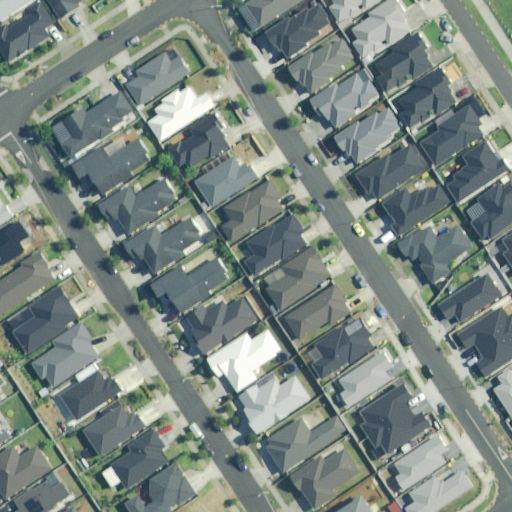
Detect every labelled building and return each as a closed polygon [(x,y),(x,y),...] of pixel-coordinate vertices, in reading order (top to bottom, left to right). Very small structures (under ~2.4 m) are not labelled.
[(33,0),(0,0),(0,21),(3,20),(33,0)] [(48,0),(61,19),(79,7),(77,4),(82,0),(48,0)] [(301,0),(251,0),(246,4),(261,27),(301,0)] [(380,0),(334,0),(337,4),(332,8),(341,23),(361,10),(358,6),(363,3),(367,9),(380,0)] [(408,16),(398,0),(391,0),(369,14),(371,18),(353,29),(360,40),(355,43),(365,59),(385,46),(382,41),(387,38),(390,44),(413,30),(405,17),(408,16)] [(330,24),(315,4),(292,22),(289,18),(268,34),(288,60),(321,35),(319,32),(330,24)] [(54,21),(44,6),(10,28),(8,25),(0,30),(0,46),(10,61),(50,35),(45,27),(54,21)] [(415,34),(393,46),(397,51),(377,62),(384,75),(380,77),(390,94),(434,70),(427,57),(433,53),(421,30),(415,34)] [(356,61),(339,38),(315,56),(312,52),(291,68),(311,95),(356,61)] [(197,68),(186,53),(172,62),(166,53),(139,71),(143,75),(128,85),(141,106),(197,68)] [(449,85),(454,82),(444,67),(419,83),(421,87),(400,100),(406,109),(401,112),(412,129),(438,113),(441,118),(459,106),(456,102),(459,100),(449,85)] [(364,85),(358,75),(339,87),(337,85),(311,102),(322,118),(328,115),(337,128),(358,114),(353,108),(358,105),(361,109),(381,96),(371,81),(364,85)] [(198,98),(190,86),(179,94),(177,91),(164,99),(167,103),(157,110),(160,115),(149,122),(162,141),(216,106),(207,92),(198,98)] [(136,114),(122,93),(89,114),(85,109),(65,122),(75,138),(64,145),(72,158),(104,137),(103,136),(136,114)] [(481,122),(471,106),(440,126),(443,130),(423,143),(437,165),(485,134),(479,124),(481,122)] [(401,128),(389,107),(361,124),(359,122),(335,137),(343,149),(345,148),(356,164),(392,142),(389,136),(401,128)] [(229,146),(210,117),(190,129),(194,135),(171,150),(181,166),(188,161),(191,165),(207,155),(209,159),(229,146)] [(457,201),(509,167),(501,155),(498,158),(485,138),(461,154),(466,163),(460,167),(460,168),(452,174),(454,177),(445,183),(457,201)] [(147,163),(134,143),(111,158),(103,146),(74,166),(85,182),(91,178),(103,196),(134,175),(133,173),(147,163)] [(428,168),(413,144),(392,157),(390,155),(359,174),(370,192),(373,190),(379,199),(428,168)] [(240,167),(235,158),(197,182),(213,208),(259,179),(248,162),(240,167)] [(179,200),(166,180),(139,197),(132,186),(101,205),(107,216),(116,219),(120,217),(131,234),(161,215),(159,212),(179,200)] [(286,207),(269,180),(224,208),(234,223),(224,229),(233,241),(286,207)] [(389,224),(397,235),(450,201),(438,183),(429,189),(426,185),(417,191),(417,190),(410,194),(405,186),(381,202),(393,221),(389,224)] [(511,183),(504,189),(501,185),(480,199),(488,211),(474,222),(485,237),(495,236),(511,223),(511,183)] [(0,226),(15,216),(7,204),(4,206),(0,200),(0,226)] [(303,230),(293,214),(249,242),(257,256),(246,263),(255,278),(307,245),(300,232),(303,230)] [(204,239),(192,219),(170,232),(163,221),(126,244),(133,256),(138,253),(143,262),(147,260),(156,274),(189,253),(187,250),(204,239)] [(0,265),(23,250),(18,242),(27,236),(17,220),(0,231),(0,265)] [(473,250),(458,227),(438,239),(431,226),(400,245),(411,263),(420,258),(426,267),(423,268),(433,285),(453,273),(448,265),(473,250)] [(511,233),(501,240),(508,250),(502,254),(509,264),(511,262),(511,233)] [(333,278),(313,248),(283,268),(288,276),(268,289),(283,312),(333,278)] [(0,316),(55,280),(37,254),(0,278),(0,316)] [(172,298),(181,314),(215,294),(213,291),(232,280),(219,258),(189,275),(183,265),(151,284),(162,303),(172,298)] [(501,293),(486,271),(437,303),(447,318),(453,314),(458,321),(501,293)] [(352,312),(334,285),(286,317),(301,340),(328,322),(331,326),(352,312)] [(79,316),(61,288),(32,307),(39,317),(15,332),(28,353),(63,330),(62,328),(79,316)] [(257,320),(243,298),(229,307),(224,301),(208,312),(204,306),(187,317),(197,332),(194,334),(207,353),(257,320)] [(500,307),(458,335),(466,348),(473,343),(479,352),(511,330),(511,314),(507,318),(500,307)] [(372,335),(361,317),(318,343),(326,357),(314,365),(322,378),(349,361),(351,364),(376,348),(369,337),(372,335)] [(91,336),(82,323),(53,343),(57,348),(33,364),(43,379),(47,377),(54,387),(100,357),(88,339),(91,336)] [(283,352),(269,330),(259,336),(254,330),(209,359),(220,377),(227,373),(239,392),(266,374),(263,370),(260,366),(283,352)] [(511,358),(511,330),(479,352),(484,360),(477,364),(485,376),(511,358)] [(382,351),(338,380),(344,391),(340,393),(348,406),(397,374),(382,351)] [(503,384),(493,390),(511,418),(511,370),(511,369),(499,378),(503,384)] [(105,380),(99,371),(62,396),(78,420),(123,390),(113,375),(105,380)] [(311,399),(296,377),(281,387),(274,376),(241,398),(248,410),(244,413),(258,434),(311,399)] [(411,399),(402,385),(359,414),(365,422),(360,425),(376,448),(380,445),(387,454),(429,426),(421,414),(416,417),(406,402),(411,399)] [(130,417),(123,407),(85,431),(101,456),(146,426),(138,413),(130,417)] [(346,430),(337,416),(313,434),(302,418),(266,444),(287,473),(346,430)] [(166,447),(154,429),(128,447),(132,452),(111,466),(129,493),(145,483),(143,481),(171,462),(163,449),(166,447)] [(446,449),(437,435),(394,464),(401,474),(395,477),(404,490),(445,462),(440,454),(446,449)] [(53,469),(39,447),(34,450),(26,439),(0,456),(0,488),(7,499),(53,469)] [(361,473),(345,450),(326,463),(322,457),(292,477),(315,510),(337,495),(334,491),(361,473)] [(126,505),(130,511),(172,511),(198,495),(176,463),(151,480),(150,495),(155,502),(146,508),(139,497),(126,505)] [(433,511),(473,486),(462,471),(443,484),(437,476),(411,494),(416,501),(406,508),(408,511),(433,511)] [(71,496),(58,475),(16,501),(22,510),(19,511),(50,511),(57,508),(55,506),(71,496)] [(376,511),(365,494),(336,511),(376,511)]
